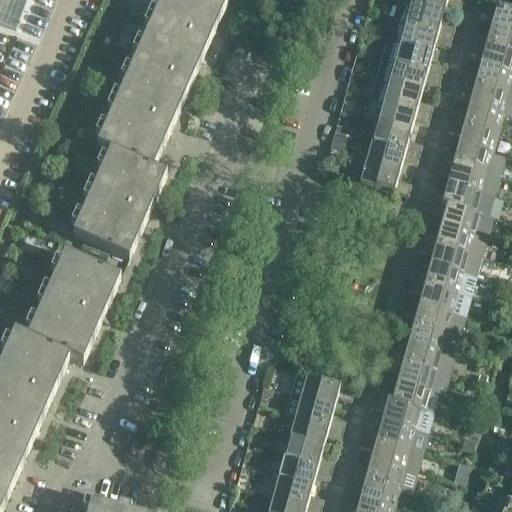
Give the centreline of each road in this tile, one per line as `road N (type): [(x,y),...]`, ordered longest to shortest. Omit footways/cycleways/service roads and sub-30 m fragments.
road 1 (residential): [(304,185),(208,505),(87,467)]
road 2 (residential): [(87,467),(218,162)]
road 3 (residential): [(304,185),(357,0)]
